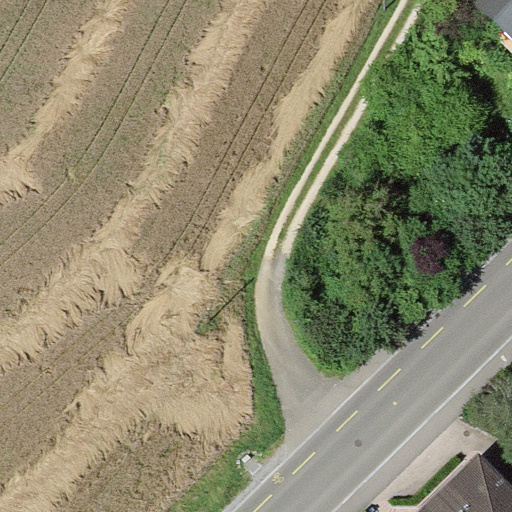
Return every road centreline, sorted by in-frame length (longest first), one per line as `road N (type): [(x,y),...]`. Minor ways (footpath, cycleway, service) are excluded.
road 1 (track): [(347,461),(278,337),(274,254),(414,0)]
road 2 (tertiary): [(511,299),(297,511)]
